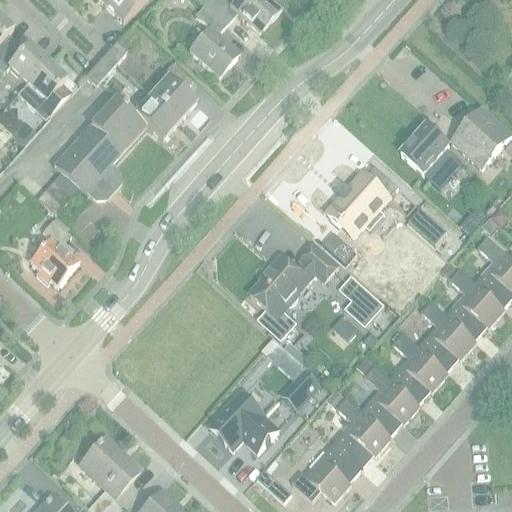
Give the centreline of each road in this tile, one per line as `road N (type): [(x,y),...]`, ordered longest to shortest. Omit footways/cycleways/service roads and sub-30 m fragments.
road 1 (secondary): [(71,356),(136,282),(164,230),(268,111),(348,49),(394,0)]
road 2 (residential): [(234,511),(71,356)]
road 3 (residential): [(377,511),(511,356)]
